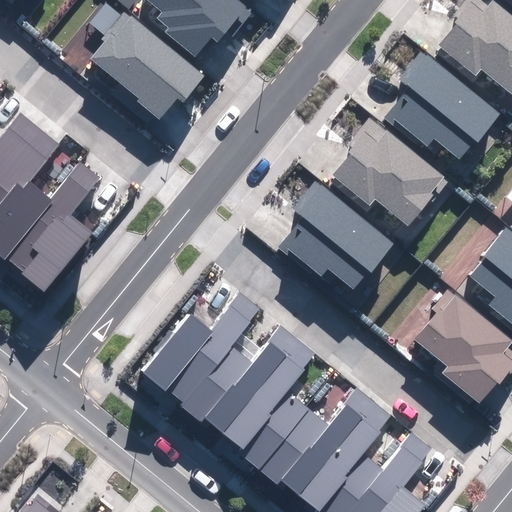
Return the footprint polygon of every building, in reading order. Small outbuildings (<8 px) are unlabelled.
[(165,33),(196,56),(210,37),(217,42),(226,31),(234,37),(252,13),(245,8),(247,5),(241,0),(148,0),(163,11),(158,17),(170,27),(165,33)] [(511,17),(490,0),(466,0),(452,19),(456,22),(438,44),(476,75),(481,70),(511,94),(511,17)] [(183,102),(204,76),(125,12),(122,16),(103,39),(107,42),(92,61),(138,98),(136,101),(159,119),(177,97),(183,102)] [(465,163),(503,120),(423,50),(399,78),(405,84),(382,110),(426,149),(436,138),(465,163)] [(0,256),(44,292),(94,232),(72,215),(102,179),(81,162),(51,198),(30,181),(60,145),(20,112),(0,137),(0,256)] [(363,127),(325,170),(370,209),(379,198),(408,223),(446,179),(392,132),(382,143),(363,127)] [(328,267),(355,289),(392,244),(317,181),(294,208),(304,215),(279,245),(289,253),(291,250),(321,275),(328,267)] [(489,305),(511,323),(511,231),(507,228),(469,275),(496,297),(489,305)] [(443,373),(479,403),(497,382),(501,385),(511,371),(511,340),(450,289),(433,310),(437,313),(415,339),(448,367),(443,373)] [(140,374),(308,511),(432,511),(415,498),(444,462),(423,445),(394,481),(373,464),(403,428),(363,395),(332,432),(290,398),(321,360),(281,327),(251,365),(230,348),(261,311),(241,295),(211,331),(190,314),(140,374)] [(50,511),(36,501),(31,507),(26,503),(18,511),(50,511)]
